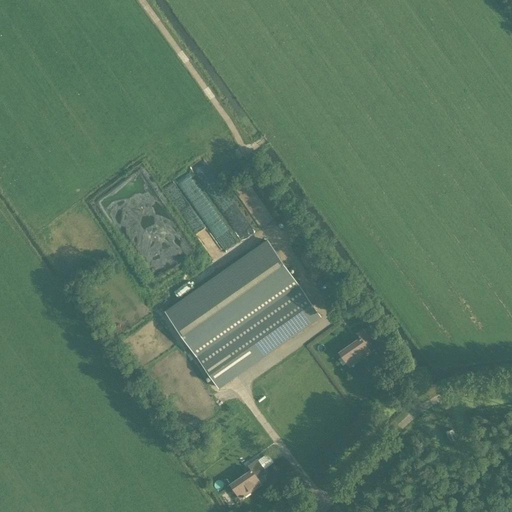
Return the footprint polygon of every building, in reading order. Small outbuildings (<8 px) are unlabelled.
[(245,220),(203,161),(197,165),(196,164),(192,167),(235,228),(245,220)] [(168,311),(220,386),(320,317),(267,241),(168,311)] [(361,337),(340,351),(350,366),(370,351),(365,345),(371,341),(363,329),(358,333),(361,337)] [(447,432),(451,442),(456,440),(452,430),(447,432)] [(266,455),(260,458),(265,467),(270,464),(266,455)] [(251,470),(230,483),(240,498),(261,483),(256,475),(264,470),(257,459),(248,465),(251,470)]
